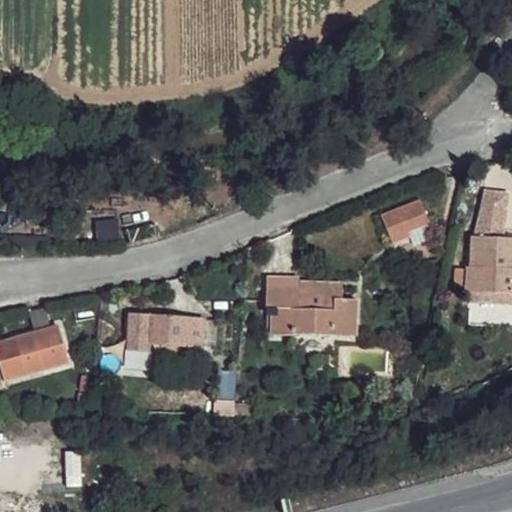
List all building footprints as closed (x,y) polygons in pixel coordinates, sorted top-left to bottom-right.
[(392,244),(432,227),(420,198),(380,215),(392,244)] [(470,266),(470,271),(469,286),(469,292),(474,292),(511,292),(511,238),(475,237),(474,267),(470,266)] [(459,270),(457,286),(469,286),(470,271),(459,270)] [(279,311),(276,334),(357,335),(359,300),(344,299),(345,285),(303,284),(303,280),(271,279),(269,310),(279,311)] [(511,292),(474,292),(473,308),(511,309),(511,292)] [(132,314),(128,352),(150,353),(150,344),(204,348),(206,321),(147,317),(147,315),(132,314)] [(0,366),(6,384),(69,363),(57,325),(0,345),(0,366)] [(220,403),(219,416),(235,416),(236,404),(220,403)]
